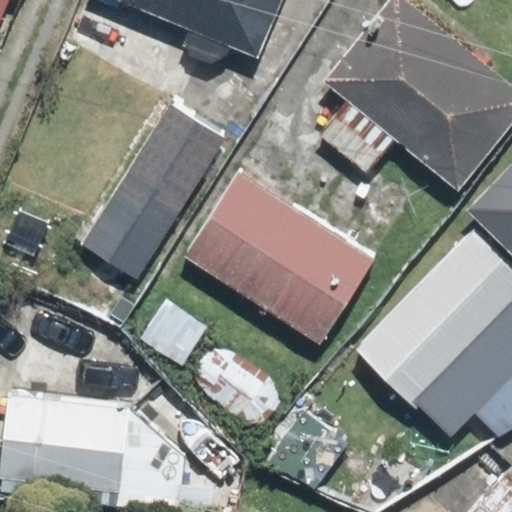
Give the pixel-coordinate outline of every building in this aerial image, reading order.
[(0,0),(0,24),(10,0),(0,0)] [(123,0),(252,54),(274,0),(123,0)] [(511,87),(404,0),(382,0),(318,78),(341,97),(312,132),(360,171),(389,136),(451,186),(511,111),(511,87)] [(79,242),(133,276),(221,137),(167,103),(79,242)] [(511,156),(461,208),(511,257),(511,156)] [(232,170),(179,252),(314,339),(367,257),(232,170)] [(353,345),(444,434),(511,365),(511,274),(467,230),(353,345)] [(207,326),(162,295),(134,337),(179,367),(207,326)] [(6,392),(0,448),(0,474),(114,487),(124,405),(6,392)] [(421,435),(373,470),(398,504),(446,469),(421,435)] [(511,511),(511,468),(509,466),(465,511),(511,511)]
